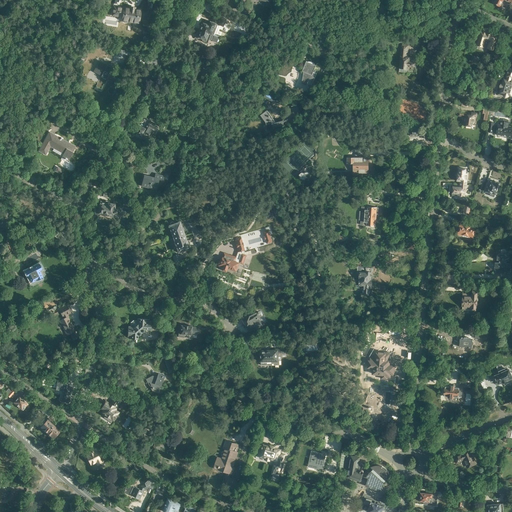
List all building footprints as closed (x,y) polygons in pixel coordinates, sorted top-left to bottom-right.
[(380,11),(385,14),(387,12),(386,11),(388,8),(382,4),(379,8),(381,9),(380,11)] [(114,7),(112,18),(123,20),(123,21),(124,22),(126,23),(127,22),(127,21),(134,22),(134,23),(134,24),(137,24),(138,24),(138,23),(139,23),(141,10),(135,9),(130,8),(130,9),(124,8),(114,7)] [(200,30),(201,31),(201,30),(211,34),(212,34),(214,28),(215,28),(216,24),(223,27),(226,19),(224,18),(219,16),(219,17),(215,15),(212,23),(210,22),(206,21),(205,24),(203,24),(203,25),(202,25),(200,30)] [(201,31),(200,30),(199,35),(198,35),(197,35),(196,37),(197,38),(199,39),(199,38),(200,38),(202,38),(202,40),(205,42),(208,42),(208,40),(211,40),(213,35),(213,34),(212,34),(211,34),(201,30),(201,31)] [(487,48),(492,49),(496,36),(481,32),(477,45),(482,47),(484,39),(489,41),(487,48)] [(399,72),(407,73),(407,69),(411,69),(412,67),(416,67),(416,61),(416,60),(411,59),(412,57),(410,57),(408,56),(409,45),(402,44),(401,55),(399,68),(399,72)] [(93,72),(106,78),(112,67),(99,61),(93,72)] [(303,74),(303,79),(302,80),(302,81),(301,82),(301,83),(307,86),(308,83),(309,81),(308,81),(309,79),(314,81),(317,73),(313,72),(316,65),(306,61),(305,65),(303,65),(303,66),(303,67),(303,68),(304,70),(304,71),(303,72),(303,74)] [(511,79),(511,78),(511,68),(508,68),(506,78),(503,77),(498,92),(510,96),(511,91),(510,90),(511,85),(511,79)] [(296,90),(287,86),(286,87),(286,89),(287,92),(288,93),(290,94),(292,94),(294,93),(295,92),(296,90)] [(277,99),(266,93),(264,97),(274,103),(277,99)] [(301,115),(300,110),(299,110),(298,108),(297,108),(296,105),(291,107),(293,112),(288,113),(289,118),(301,115)] [(284,125),(283,120),(276,122),(267,110),(260,115),(266,122),(266,125),(272,123),(273,128),(284,125)] [(473,126),(475,127),(476,122),(475,122),(475,117),(477,117),(477,113),(472,112),(471,114),(459,112),(458,116),(465,116),(464,125),(473,126)] [(511,138),(511,137),(511,131),(511,128),(508,128),(509,122),(500,121),(499,125),(498,125),(497,134),(504,135),(503,137),(511,138)] [(134,134),(141,137),(143,132),(148,135),(153,127),(148,124),(145,129),(139,125),(134,134)] [(75,146),(70,144),(61,140),(62,138),(61,137),(61,138),(50,132),(39,151),(46,154),(50,146),(59,151),(60,149),(65,152),(62,157),(65,158),(65,159),(67,160),(69,161),(73,152),(72,151),(75,146)] [(169,155),(177,158),(180,149),(171,146),(169,155)] [(353,172),(368,172),(368,158),(363,158),(363,156),(360,156),(360,158),(347,158),(347,163),(353,163),(353,172)] [(460,184),(467,185),(468,172),(466,172),(466,169),(459,168),(459,173),(458,173),(457,177),(458,177),(457,181),(460,181),(460,184)] [(303,171),(299,174),(304,179),(308,176),(303,171)] [(159,181),(163,182),(165,176),(155,173),(154,177),(144,174),(141,186),(157,190),(159,181)] [(489,195),(494,197),(498,184),(497,183),(498,182),(495,181),(494,182),(491,181),(488,187),(487,187),(486,191),(490,193),(489,195)] [(467,185),(460,184),(459,187),(453,186),(452,193),(457,193),(457,196),(464,197),(465,196),(465,192),(466,192),(467,185)] [(108,215),(107,217),(113,218),(113,215),(117,215),(118,209),(115,208),(115,204),(107,202),(107,204),(105,204),(105,203),(102,202),(102,204),(100,204),(98,213),(108,215)] [(365,216),(376,216),(376,214),(378,214),(379,207),(367,207),(367,210),(365,210),(365,216)] [(376,216),(365,216),(365,219),(362,218),(362,221),(359,221),(359,226),(363,226),(365,224),(366,224),(366,225),(376,225),(376,216)] [(169,225),(173,235),(184,231),(191,228),(195,227),(196,227),(196,226),(195,227),(194,226),(194,225),(193,224),(192,224),(191,223),(190,223),(189,223),(187,223),(186,223),(185,224),(184,224),(184,225),(184,226),(182,227),(180,221),(169,225)] [(457,238),(462,239),(462,235),(472,238),(475,227),(460,223),(457,238)] [(195,227),(191,228),(192,229),(195,237),(202,235),(199,227),(196,228),(195,227)] [(184,231),(173,235),(179,252),(179,251),(179,252),(180,253),(181,254),(182,254),(183,253),(184,253),(184,252),(184,251),(184,250),(189,248),(187,244),(190,243),(189,240),(187,240),(184,231)] [(234,240),(238,252),(241,251),(245,250),(244,246),(244,245),(243,242),(242,237),(236,239),(235,239),(235,240),(234,240)] [(6,246),(8,252),(12,251),(11,245),(9,239),(4,240),(6,246)] [(224,253),(222,257),(221,259),(220,259),(220,261),(219,260),(218,263),(219,264),(218,265),(219,266),(218,268),(223,270),(223,268),(228,270),(229,268),(234,270),(236,270),(238,265),(236,264),(235,264),(236,262),(235,261),(237,257),(224,253)] [(499,263),(507,263),(507,260),(509,261),(510,253),(497,253),(497,259),(499,260),(499,263)] [(21,272),(23,276),(27,274),(31,282),(38,279),(39,279),(42,278),(43,277),(43,276),(46,275),(43,268),(42,269),(42,268),(42,267),(41,265),(40,265),(39,263),(33,266),(32,265),(26,268),(25,266),(22,268),(23,271),(21,272)] [(511,264),(507,263),(499,263),(495,263),(495,269),(496,269),(495,272),(509,273),(509,271),(510,271),(511,264)] [(359,280),(372,281),(372,277),(371,277),(372,271),(372,272),(373,271),(373,269),(372,268),(358,267),(358,272),(357,272),(356,272),(355,273),(355,275),(355,277),(356,277),(359,278),(359,280)] [(372,281),(359,280),(358,285),(356,285),(355,288),(359,288),(360,286),(363,286),(363,285),(364,285),(364,288),(363,288),(362,294),(370,294),(370,289),(371,289),(372,281)] [(477,294),(480,294),(481,289),(472,288),(472,295),(469,295),(469,294),(463,293),(463,296),(462,296),(462,302),(461,302),(461,305),(462,305),(462,306),(463,306),(462,309),(471,310),(476,311),(476,307),(477,307),(477,306),(478,304),(477,303),(477,297),(477,294)] [(70,333),(73,340),(79,337),(73,326),(68,316),(67,314),(71,313),(66,304),(55,310),(53,308),(50,309),(51,312),(50,313),(52,317),(61,313),(64,318),(59,320),(67,335),(70,333)] [(258,312),(243,320),(247,327),(250,333),(255,330),(255,329),(256,328),(262,324),(259,319),(259,318),(258,318),(261,316),(258,312)] [(151,324),(151,321),(149,321),(149,319),(137,318),(136,323),(138,324),(133,328),(133,326),(128,326),(127,337),(129,337),(129,338),(138,339),(138,335),(139,335),(140,335),(141,334),(143,332),(145,331),(145,330),(144,329),(150,330),(150,331),(157,331),(157,325),(151,324)] [(192,333),(197,333),(198,327),(192,327),(192,326),(181,325),(180,334),(181,334),(181,336),(185,336),(185,334),(192,335),(192,333)] [(460,339),(460,347),(472,348),(473,340),(472,339),(472,338),(481,338),(481,333),(476,334),(469,333),(469,337),(464,337),(464,339),(460,339)] [(376,345),(382,345),(383,340),(385,340),(385,335),(377,335),(376,345)] [(272,350),(273,364),(275,363),(275,365),(280,365),(279,360),(279,357),(282,357),(282,355),(289,355),(289,353),(288,353),(288,349),(288,348),(274,349),(275,350),(272,350)] [(273,364),(272,350),(260,351),(261,365),(267,365),(272,365),(271,364),(272,364),(273,364)] [(376,362),(369,362),(368,368),(375,369),(375,372),(375,373),(375,375),(382,376),(382,380),(387,380),(387,378),(390,378),(391,375),(395,376),(396,366),(391,365),(392,360),(388,360),(388,357),(387,355),(385,355),(386,354),(383,354),(383,353),(378,353),(377,353),(376,362)] [(146,379),(152,391),(157,392),(158,392),(160,386),(161,386),(164,378),(170,380),(173,372),(164,369),(162,375),(158,373),(157,377),(153,375),(146,379)] [(503,383),(507,381),(506,380),(507,380),(508,380),(511,377),(511,376),(510,373),(509,370),(506,371),(505,369),(498,371),(499,373),(493,376),(494,377),(496,383),(498,382),(498,384),(503,382),(503,383)] [(483,377),(476,380),(479,390),(487,388),(483,377)] [(460,378),(459,388),(455,387),(455,386),(449,385),(449,387),(445,386),(445,388),(444,394),(444,395),(448,396),(448,397),(454,398),(454,396),(462,397),(463,387),(470,387),(471,380),(466,379),(460,378)] [(68,381),(65,380),(61,379),(60,382),(60,383),(59,383),(60,383),(59,385),(59,386),(59,388),(60,389),(61,390),(62,391),(63,391),(61,401),(68,402),(72,387),(67,386),(67,384),(68,381)] [(7,395),(10,397),(17,389),(14,387),(7,395)] [(19,396),(14,402),(22,409),(23,410),(25,408),(28,404),(27,403),(19,396)] [(102,412),(114,420),(119,412),(115,409),(116,408),(106,401),(103,406),(105,408),(102,412)] [(43,430),(46,433),(54,425),(50,421),(51,420),(49,418),(48,420),(48,419),(41,427),(44,429),(43,430)] [(54,425),(46,433),(50,436),(50,435),(53,438),(56,436),(57,436),(59,433),(58,433),(60,430),(54,425)] [(226,440),(223,448),(224,448),(221,458),(217,456),(213,468),(226,473),(224,478),(226,479),(223,483),(234,489),(238,482),(230,477),(231,474),(233,475),(235,467),(233,467),(238,452),(236,451),(238,444),(226,440)] [(270,446),(263,444),(262,450),(260,450),(259,455),(260,455),(260,456),(265,458),(265,459),(270,460),(270,459),(275,461),(273,470),(282,472),(285,463),(282,463),(284,455),(279,454),(281,449),(274,448),(275,447),(270,445),(270,446)] [(87,457),(86,458),(86,459),(87,462),(88,462),(89,462),(91,464),(96,462),(98,465),(102,463),(102,462),(101,460),(96,450),(95,450),(94,448),(89,451),(89,452),(89,453),(86,455),(87,457)] [(464,460),(468,467),(477,463),(471,449),(465,451),(466,452),(463,453),(463,452),(462,453),(462,454),(454,457),(457,463),(464,460)] [(309,464),(323,467),(326,454),(311,451),(309,464)] [(365,486),(381,491),(384,482),(386,480),(388,482),(389,481),(389,480),(389,479),(389,477),(389,476),(389,473),(388,471),(387,469),(386,469),(385,468),(384,467),(383,466),(382,466),(380,465),(379,465),(377,465),(376,465),(373,466),(371,466),(371,467),(373,469),(367,475),(363,473),(363,472),(363,471),(363,470),(362,470),(363,464),(362,463),(359,463),(360,457),(351,456),(347,455),(344,473),(348,474),(347,477),(360,481),(361,479),(364,480),(365,477),(368,478),(365,486)] [(131,495),(139,499),(144,489),(148,487),(152,489),(156,480),(150,476),(146,480),(142,482),(143,485),(141,486),(139,489),(135,487),(133,487),(132,490),(130,494),(132,494),(131,495)] [(338,479),(336,490),(343,491),(345,481),(338,479)] [(419,500),(420,501),(430,502),(432,502),(432,494),(427,493),(427,492),(423,492),(423,493),(421,493),(420,496),(419,497),(419,500)] [(370,505),(368,511),(369,511),(382,511),(384,506),(382,505),(382,504),(378,502),(379,499),(370,496),(364,494),(361,502),(363,503),(370,505)] [(166,511),(175,511),(176,511),(180,503),(177,501),(178,500),(171,497),(171,499),(167,497),(162,510),(166,511)]
